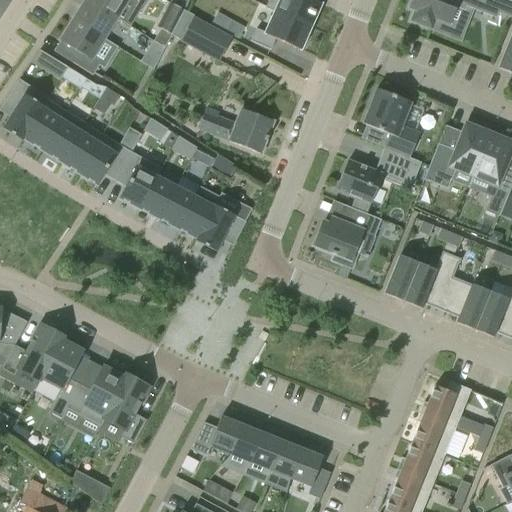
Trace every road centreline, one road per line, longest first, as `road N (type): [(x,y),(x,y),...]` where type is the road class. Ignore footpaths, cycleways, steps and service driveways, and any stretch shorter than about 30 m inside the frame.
road 1 (unclassified): [(427,334),(257,259),(346,48)]
road 2 (residential): [(0,143),(215,268)]
road 3 (residential): [(194,377),(0,280)]
road 4 (residential): [(374,448),(194,377)]
road 5 (residential): [(511,115),(346,48)]
road 6 (residential): [(127,511),(194,377)]
road 7 (residential): [(427,334),(374,448)]
